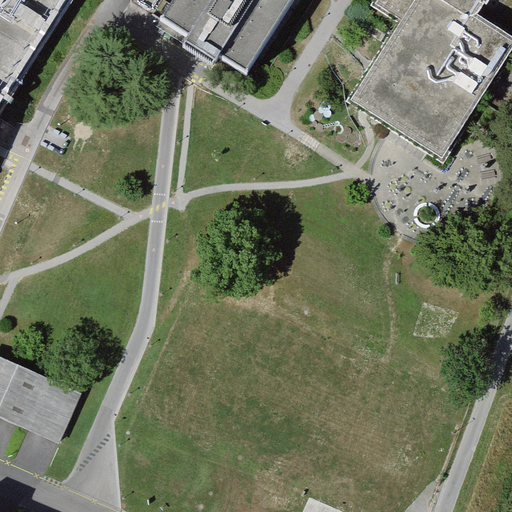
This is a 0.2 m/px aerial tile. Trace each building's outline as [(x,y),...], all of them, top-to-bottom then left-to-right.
[(0,0),(0,134),(84,0),(0,0)] [(180,0),(165,24),(187,39),(181,48),(212,68),(218,59),(248,78),(298,0),(180,0)] [(384,0),(381,5),(405,20),(354,100),(445,157),(511,51),(511,36),(478,15),(491,0),(384,0)] [(45,149),(11,213),(38,227),(72,163),(45,149)] [(82,395),(0,358),(0,418),(60,446),(82,395)]
